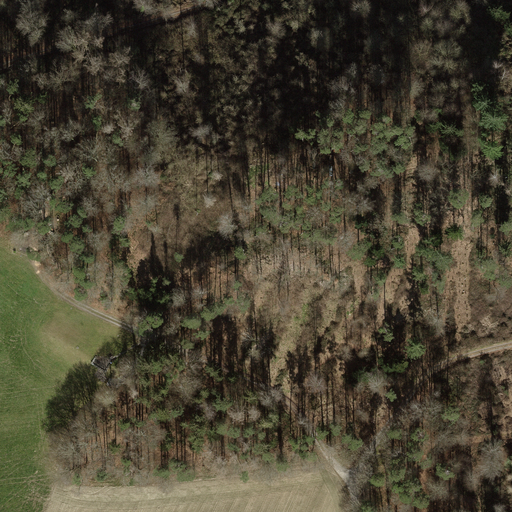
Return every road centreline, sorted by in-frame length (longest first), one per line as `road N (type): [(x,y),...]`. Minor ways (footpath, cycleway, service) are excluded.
road 1 (track): [(158,336),(197,268),(269,181),(511,153)]
road 2 (track): [(355,511),(351,489),(307,413),(83,306),(39,268)]
road 3 (track): [(351,489),(431,371),(511,339)]
road 4 (track): [(0,68),(218,0)]
